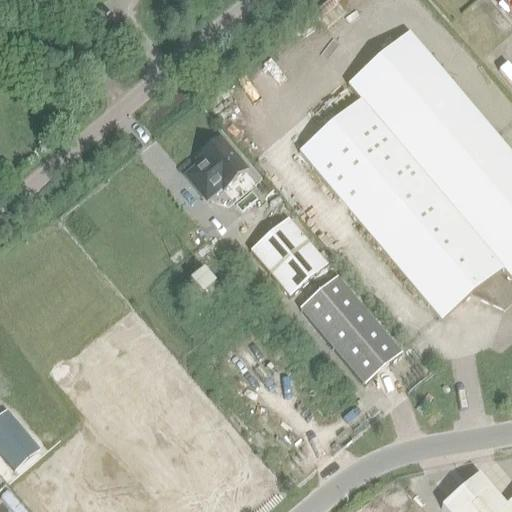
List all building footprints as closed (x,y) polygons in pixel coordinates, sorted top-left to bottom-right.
[(503,313),(511,305),(511,159),(408,36),(347,88),(360,104),(299,156),(441,324),(471,298),(503,313)] [(205,202),(220,189),(223,192),(245,174),(229,155),(231,153),(224,145),(222,147),(219,143),(197,161),(201,166),(186,179),(205,202)] [(250,254),(289,301),(326,269),(287,223),(250,254)] [(364,388),(400,358),(336,282),(300,312),(364,388)] [(256,322),(216,356),(293,449),(333,415),(256,322)] [(189,397),(158,423),(223,500),(254,474),(189,397)] [(6,417),(0,421),(0,459),(13,475),(38,453),(6,417)] [(79,490),(97,511),(149,511),(110,464),(79,490)] [(511,511),(511,502),(504,509),(478,479),(441,510),(442,511),(511,511)] [(4,501),(12,511),(29,511),(15,493),(4,501)]
